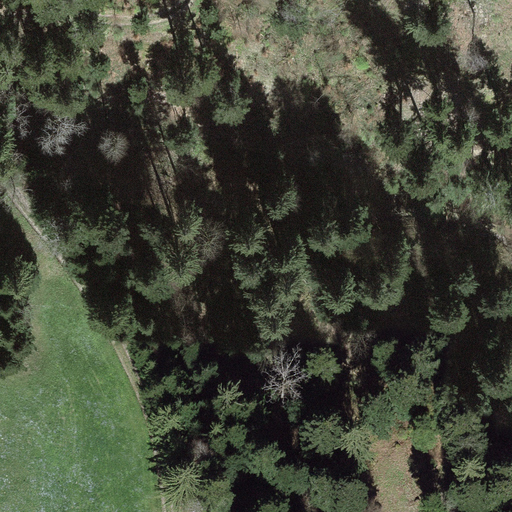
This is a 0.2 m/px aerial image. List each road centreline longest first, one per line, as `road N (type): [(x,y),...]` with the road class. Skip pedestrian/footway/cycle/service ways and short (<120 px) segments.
road 1 (track): [(0,172),(132,372),(158,431),(168,491)]
road 2 (track): [(188,0),(151,19),(0,23)]
